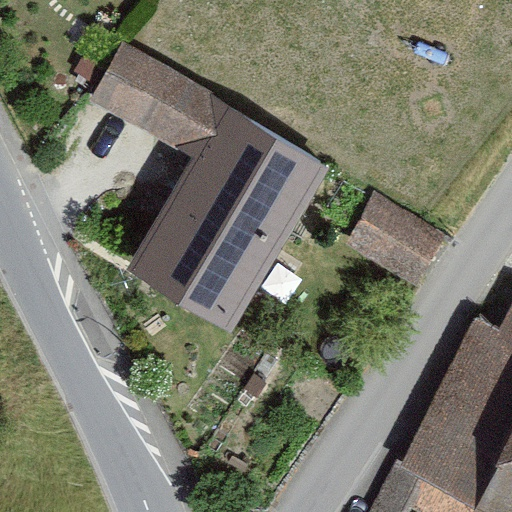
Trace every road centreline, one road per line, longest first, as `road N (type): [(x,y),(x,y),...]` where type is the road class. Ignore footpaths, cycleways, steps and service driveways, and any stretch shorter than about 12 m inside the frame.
road 1 (residential): [(309,511),(511,206)]
road 2 (tertiary): [(0,200),(148,511)]
